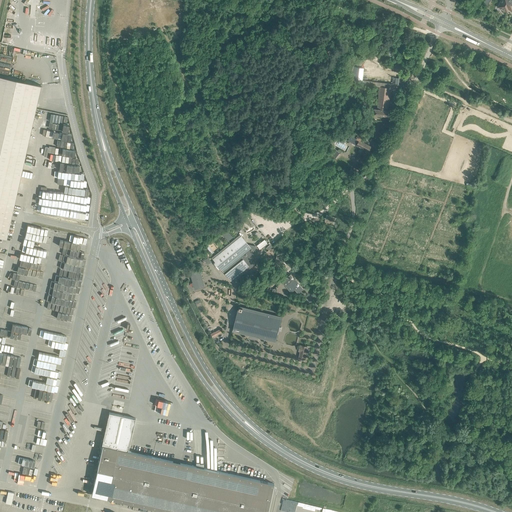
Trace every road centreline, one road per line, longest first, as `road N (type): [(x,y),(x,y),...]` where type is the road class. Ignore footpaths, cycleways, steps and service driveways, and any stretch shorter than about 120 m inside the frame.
road 1 (primary): [(97,115),(104,160),(177,336),(220,402),(264,439)]
road 2 (primary): [(264,439),(226,398),(187,335),(97,115)]
road 3 (primary): [(264,439),(329,476),(494,511)]
road 4 (track): [(306,218),(293,205),(291,115),(357,40),(383,33)]
road 5 (unclassified): [(232,284),(223,345),(312,368),(327,306)]
road 6 (unclassified): [(437,33),(385,146),(352,184)]
road 7 (track): [(297,0),(437,33)]
road 8 (unclassified): [(327,306),(350,232),(352,184)]
